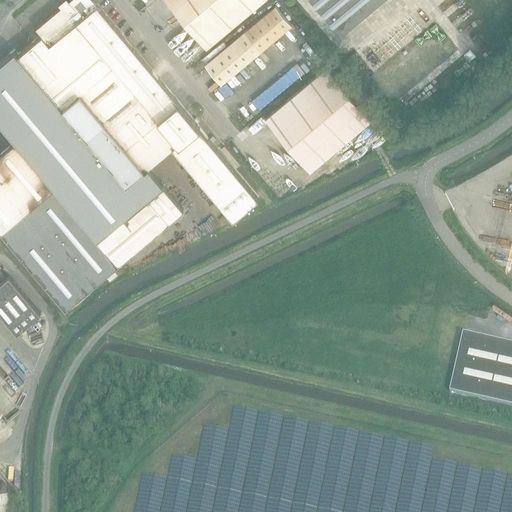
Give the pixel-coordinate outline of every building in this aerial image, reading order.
[(173,145),(198,124),(98,3),(97,3),(94,0),(69,0),(37,27),(42,33),(18,53),(126,182),(143,168),(144,169),(173,145)] [(167,0),(206,47),(262,0),(167,0)] [(312,0),(340,33),(379,0),(312,0)] [(205,64),(221,84),(291,25),(275,5),(205,64)] [(292,25),(288,28),(293,35),(298,32),(292,25)] [(303,37),(303,45),(308,45),(308,52),(320,51),(319,44),(312,45),(311,36),(303,37)] [(265,117),(310,170),(371,118),(327,65),(265,117)] [(238,70),(244,76),(247,73),(242,67),(238,70)] [(258,196),(198,124),(173,145),(233,217),(258,196)] [(14,145),(0,157),(0,229),(64,308),(169,227),(150,201),(101,238),(14,145)] [(164,183),(149,195),(170,219),(184,207),(164,183)] [(191,225),(194,233),(210,227),(207,219),(191,225)] [(0,281),(0,312),(17,332),(41,312),(9,274),(0,281)] [(43,338),(43,328),(33,328),(34,338),(43,338)] [(511,343),(465,333),(452,389),(511,401),(511,343)]
